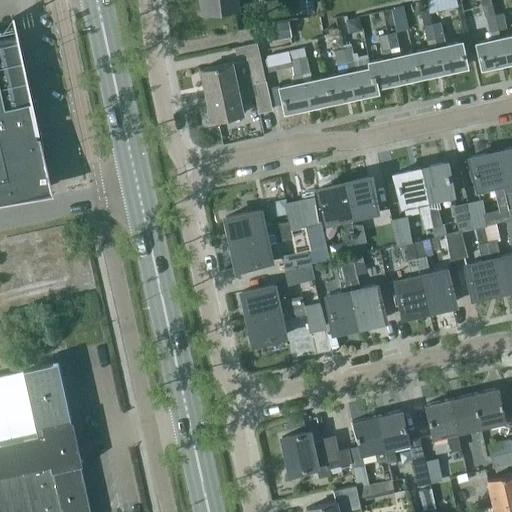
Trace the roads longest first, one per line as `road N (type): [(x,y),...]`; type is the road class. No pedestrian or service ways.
road 1 (residential): [(186,168),(314,142),(361,142),(511,107)]
road 2 (primary): [(207,511),(137,189)]
road 3 (residential): [(239,400),(511,342)]
road 4 (residential): [(239,400),(187,210),(186,168)]
road 5 (primary): [(137,189),(96,0)]
road 6 (residential): [(186,168),(169,134),(147,0)]
road 7 (unclassified): [(0,219),(137,189)]
